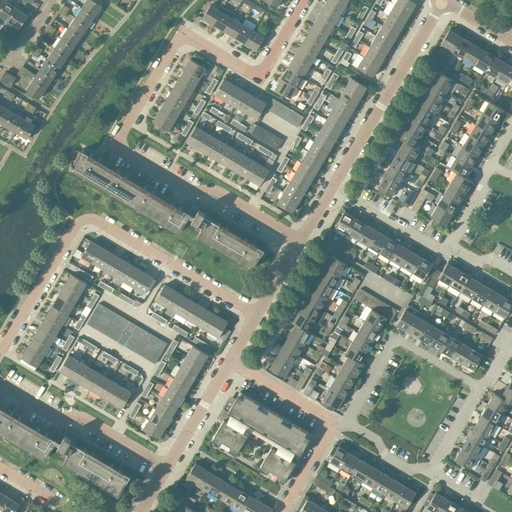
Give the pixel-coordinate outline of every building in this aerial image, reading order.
[(86,0),(82,7),(94,16),(102,5),(93,0),(86,0)] [(327,0),(324,5),(340,14),(346,4),(339,0),(327,0)] [(396,0),(394,4),(410,13),(416,3),(411,0),(396,0)] [(0,11),(0,15),(8,21),(17,8),(7,1),(0,11)] [(252,7),(261,12),(263,9),(254,3),(252,7)] [(388,15),(404,24),(410,13),(394,4),(388,15)] [(202,18),(213,24),(221,11),(210,5),(202,18)] [(318,15),(334,25),(340,14),(324,5),(318,15)] [(75,17),(88,26),(94,16),(82,7),(75,17)] [(8,21),(19,28),(28,15),(17,8),(8,21)] [(213,24),(224,31),(232,17),(221,11),(213,24)] [(265,15),(274,20),(276,16),(267,11),(265,15)] [(312,26),(327,35),(334,25),(318,15),(312,26)] [(382,25),(397,34),(404,24),(388,15),(382,25)] [(68,27),(81,36),(88,26),(75,17),(68,27)] [(224,31),(234,37),(242,24),(232,17),(224,31)] [(234,37),(245,43),(253,30),(242,24),(234,37)] [(376,35),(391,45),(397,34),(382,25),(376,35)] [(306,36),(321,45),(327,35),(312,26),(306,36)] [(61,38),(74,46),(81,36),(68,27),(61,38)] [(440,44),(452,51),(460,36),(449,29),(440,44)] [(245,43),(256,50),(264,36),(253,30),(245,43)] [(369,46),(385,55),(391,45),(376,35),(369,46)] [(300,47),(315,56),(321,45),(306,36),(300,47)] [(452,51),(463,57),(471,42),(460,36),(452,51)] [(54,48),(67,57),(74,46),(61,38),(54,48)] [(463,57),(474,64),(482,49),(471,42),(463,57)] [(363,56),(379,65),(385,55),(369,46),(363,56)] [(293,57),(309,66),(315,56),(300,47),(293,57)] [(47,58),(60,67),(67,57),(54,48),(47,58)] [(474,64),(485,70),(493,55),(482,49),(474,64)] [(343,58),(347,61),(351,54),(347,51),(343,58)] [(427,59),(441,68),(444,63),(430,54),(427,59)] [(485,70),(496,77),(504,62),(493,55),(485,70)] [(357,67),(372,76),(379,65),(363,56),(357,67)] [(287,67),(303,77),(309,66),(293,57),(287,67)] [(40,69),(53,77),(60,67),(47,58),(40,69)] [(184,69),(199,78),(206,68),(190,58),(184,69)] [(496,77),(507,83),(511,74),(511,66),(504,62),(496,77)] [(441,68),(447,72),(450,66),(444,63),(441,68)] [(281,78),(297,87),(303,77),(287,67),(281,78)] [(33,79),(46,87),(53,77),(40,69),(33,79)] [(177,80),(193,89),(199,78),(184,69),(177,80)] [(0,79),(11,85),(16,77),(5,71),(0,79)] [(438,71),(432,82),(447,91),(453,80),(438,71)] [(458,78),(463,81),(466,76),(461,73),(458,78)] [(463,81),(469,85),(472,79),(466,76),(463,81)] [(344,88),(360,97),(366,86),(351,77),(344,88)] [(214,94),(225,100),(234,85),(223,78),(214,94)] [(275,88),(290,98),(297,87),(281,78),(275,88)] [(26,89),(39,98),(46,87),(33,79),(26,89)] [(171,90),(187,99),(193,89),(177,80),(171,90)] [(425,93),(440,102),(447,91),(432,82),(425,93)] [(225,100),(235,106),(245,91),(234,85),(225,100)] [(461,92),(466,95),(469,89),(464,86),(461,92)] [(480,91),(485,94),(488,89),(483,86),(480,91)] [(338,98),(354,108),(360,97),(344,88),(338,98)] [(485,94),(491,98),(494,92),(488,89),(485,94)] [(165,100),(181,110),(187,99),(171,90),(165,100)] [(235,106),(246,112),(255,97),(245,91),(235,106)] [(418,104),(434,113),(440,102),(425,93),(418,104)] [(246,112),(256,119),(266,103),(255,97),(246,112)] [(466,103),(471,106),(475,100),(470,97),(466,103)] [(266,108),(271,111),(278,101),(272,98),(266,108)] [(332,109),(348,118),(354,108),(338,98),(332,109)] [(502,104),(507,107),(510,102),(505,99),(502,104)] [(159,111),(174,120),(181,110),(165,100),(159,111)] [(271,111),(277,114),(283,104),(278,101),(271,111)] [(482,112),(497,121),(504,110),(489,101),(482,112)] [(451,109),(456,112),(460,106),(454,103),(451,109)] [(463,109),(468,112),(471,106),(466,103),(463,109)] [(277,114),(282,117),(288,107),(283,104),(277,114)] [(412,115),(427,124),(434,113),(418,104),(412,115)] [(0,110),(0,122),(5,126),(13,112),(2,106),(0,110)] [(282,117),(287,121),(293,110),(288,107),(282,117)] [(326,119),(342,128),(348,118),(332,109),(326,119)] [(448,114),(453,118),(456,112),(451,109),(448,114)] [(287,121),(292,124),(298,113),(293,110),(287,121)] [(153,121),(168,131),(174,120),(159,111),(153,121)] [(5,126),(16,132),(24,119),(13,112),(5,126)] [(201,115),(209,120),(211,116),(204,112),(201,115)] [(476,123),(490,132),(497,121),(482,112),(476,123)] [(292,124),(297,127),(303,116),(298,113),(292,124)] [(405,126),(420,135),(427,124),(412,115),(405,126)] [(16,132),(27,138),(35,125),(24,119),(16,132)] [(320,130),(335,139),(342,128),(326,119),(320,130)] [(453,125),(458,128),(462,122),(456,119),(453,125)] [(469,134),(484,143),(490,132),(476,123),(469,134)] [(251,135),(256,138),(262,127),(257,124),(251,135)] [(438,131),(443,134),(447,128),(441,125),(438,131)] [(450,131),(455,134),(458,128),(453,125),(450,131)] [(186,141),(197,148),(206,132),(195,126),(186,141)] [(399,138),(404,141),(414,146),(420,135),(405,126),(399,138)] [(256,138),(261,141),(267,130),(262,127),(256,138)] [(261,141),(266,144),(272,134),(267,130),(261,141)] [(314,140),(329,149),(335,139),(320,130),(314,140)] [(434,137),(440,140),(443,134),(438,131),(434,137)] [(197,148),(207,154),(216,138),(206,132),(197,148)] [(266,144),(271,147),(277,137),(272,134),(266,144)] [(463,145),(478,154),(484,143),(469,134),(463,145)] [(293,142),(297,144),(301,138),(297,135),(293,142)] [(271,147),(277,150),(283,140),(277,137),(271,147)] [(207,154),(218,160),(227,144),(216,138),(207,154)] [(307,150),(323,160),(329,149),(314,140),(307,150)] [(398,152),(412,160),(419,149),(414,146),(404,141),(398,152)] [(440,147),(445,150),(449,144),(443,141),(440,147)] [(289,149),(293,151),(297,144),(293,142),(289,149)] [(218,160),(228,166),(237,151),(227,144),(218,160)] [(456,156),(471,165),(478,154),(463,145),(456,156)] [(425,153),(430,156),(434,150),(428,147),(425,153)] [(437,153),(442,156),(445,150),(440,147),(437,153)] [(70,168),(178,232),(186,219),(190,212),(82,148),(80,151),(74,149),(71,160),(74,161),(73,163),(71,163),(70,165),(71,166),(70,168)] [(301,161),(317,170),(323,160),(307,150),(301,161)] [(228,166),(238,172),(248,157),(237,151),(228,166)] [(391,163),(406,171),(412,160),(398,152),(391,163)] [(428,162),(433,165),(436,159),(431,156),(428,162)] [(449,168),(456,172),(457,172),(464,176),(465,176),(471,165),(456,156),(449,168)] [(238,172),(249,179),(258,163),(248,157),(238,172)] [(295,171),(311,181),(317,170),(301,161),(295,171)] [(249,179),(259,185),(269,169),(258,163),(249,179)] [(384,174),(399,182),(406,171),(391,163),(384,174)] [(433,173),(438,176),(442,170),(436,167),(433,173)] [(289,182),(305,191),(311,181),(295,171),(289,182)] [(450,183),(465,191),(472,180),(465,176),(464,176),(457,172),(456,172),(450,183)] [(418,178),(423,182),(426,176),(421,173),(418,178)] [(430,178),(435,181),(438,176),(433,173),(430,178)] [(391,197),(393,194),(399,182),(384,174),(378,185),(380,186),(378,190),(391,197)] [(414,184),(420,187),(423,182),(418,178),(414,184)] [(283,192),(298,201),(305,191),(289,182),(283,192)] [(443,194),(458,202),(465,191),(450,183),(443,194)] [(403,204),(408,207),(417,193),(411,189),(403,204)] [(420,195),(425,198),(429,192),(423,189),(420,195)] [(276,203),(292,212),(298,201),(283,192),(276,203)] [(437,205),(452,213),(458,202),(443,194),(437,205)] [(411,209),(416,212),(425,198),(420,195),(411,209)] [(201,227),(202,228),(209,216),(210,217),(211,216),(207,214),(210,210),(201,205),(202,204),(201,204),(200,206),(195,203),(196,202),(195,202),(190,211),(190,212),(189,215),(186,219),(196,224),(195,225),(200,228),(201,227)] [(430,216),(445,225),(452,213),(437,205),(430,216)] [(346,233),(355,218),(356,216),(353,214),(352,216),(344,211),(335,226),(346,233)] [(197,236),(252,269),(255,263),(263,248),(210,217),(209,216),(202,228),(197,236)] [(346,233),(357,239),(366,224),(355,218),(346,233)] [(357,239),(368,246),(377,231),(366,224),(357,239)] [(368,246),(379,252),(388,237),(377,231),(368,246)] [(321,241),(336,250),(339,245),(325,236),(321,241)] [(390,259),(399,244),(401,242),(396,239),(395,241),(388,237),(379,252),(390,259)] [(81,256),(92,262),(101,247),(90,241),(81,256)] [(390,259),(401,265),(410,250),(399,244),(390,259)] [(92,262),(102,269),(111,253),(101,247),(92,262)] [(341,253),(347,256),(350,251),(344,247),(341,253)] [(401,265),(412,272),(421,257),(410,250),(401,265)] [(347,256),(352,259),(356,254),(350,251),(347,256)] [(102,269),(113,275),(122,259),(111,253),(102,269)] [(325,267),(340,276),(347,264),(332,255),(325,267)] [(422,281),(428,284),(436,269),(431,266),(432,264),(421,257),(412,272),(423,279),(422,281)] [(113,275),(123,281),(132,265),(122,259),(113,275)] [(363,266),(369,269),(372,264),(366,261),(363,266)] [(438,278),(449,284),(458,269),(447,263),(442,272),(436,269),(428,284),(433,287),(438,278)] [(369,269),(375,273),(378,267),(372,264),(369,269)] [(123,281),(134,287),(143,271),(132,265),(123,281)] [(319,278),(333,287),(340,276),(325,267),(319,278)] [(449,284),(460,291),(469,276),(458,269),(449,284)] [(134,287),(144,293),(153,278),(143,271),(134,287)] [(65,284),(80,293),(86,283),(71,273),(65,284)] [(385,279),(391,282),(394,277),(388,274),(385,279)] [(460,291),(471,297),(480,282),(469,276),(460,291)] [(355,277),(352,283),(357,286),(360,280),(355,277)] [(391,282),(397,286),(400,281),(394,277),(391,282)] [(312,289),(327,297),(333,287),(319,278),(312,289)] [(471,297),(482,304),(491,289),(480,282),(471,297)] [(348,288),(354,291),(357,286),(352,283),(348,288)] [(58,295),(74,304),(80,293),(65,284),(58,295)] [(155,300),(166,306),(175,290),(164,284),(155,300)] [(354,298),(360,302),(366,291),(360,288),(354,298)] [(305,300),(320,308),(327,297),(312,289),(305,300)] [(482,304),(493,310),(502,296),(491,289),(482,304)] [(166,306),(176,312),(185,297),(175,290),(166,306)] [(360,302),(365,305),(371,294),(366,291),(360,302)] [(365,305),(370,308),(376,298),(371,294),(365,305)] [(493,310),(505,317),(511,304),(511,301),(506,298),(506,296),(503,294),(502,296),(493,310)] [(52,305),(68,314),(74,304),(58,295),(52,305)] [(417,300),(423,304),(426,299),(420,295),(417,300)] [(439,302),(445,305),(448,300),(442,296),(439,302)] [(176,312),(187,318),(196,303),(185,297),(176,312)] [(370,308),(371,308),(375,311),(381,301),(376,298),(370,308)] [(339,305),(344,308),(347,302),(342,299),(339,305)] [(423,304),(429,307),(432,302),(426,299),(423,304)] [(299,311),(314,319),(320,308),(305,300),(299,311)] [(381,301),(375,311),(381,314),(387,304),(381,301)] [(93,313),(98,316),(104,306),(99,303),(93,313)] [(187,318),(197,324),(206,309),(196,303),(187,318)] [(381,314),(386,317),(392,307),(387,304),(381,314)] [(407,331),(416,316),(419,311),(407,304),(405,309),(396,324),(407,331)] [(46,315),(62,325),(68,314),(52,305),(46,315)] [(335,310),(340,313),(344,308),(339,305),(335,310)] [(98,316),(104,319),(110,309),(104,306),(98,316)] [(455,311),(461,315),(464,309),(459,306),(455,311)] [(386,317),(391,320),(397,310),(392,307),(386,317)] [(364,320),(379,329),(386,317),(381,314),(375,311),(371,308),(364,320)] [(439,313),(445,317),(448,312),(442,308),(439,313)] [(104,319),(109,322),(115,312),(110,309),(104,319)] [(197,324),(208,331),(217,315),(206,309),(197,324)] [(461,315),(467,318),(470,313),(464,309),(461,315)] [(292,322),(296,324),(307,330),(314,319),(299,311),(292,322)] [(109,322),(114,326),(120,315),(115,312),(109,322)] [(445,317),(451,320),(454,315),(448,312),(445,317)] [(87,323),(92,327),(98,316),(93,313),(87,323)] [(40,326),(55,335),(62,325),(46,315),(40,326)] [(114,326),(119,329),(125,318),(120,315),(114,326)] [(208,331),(218,337),(227,321),(217,315),(208,331)] [(341,321),(346,324),(350,318),(344,315),(341,321)] [(92,327),(97,330),(104,319),(98,316),(92,327)] [(418,337),(427,322),(416,316),(407,331),(418,337)] [(119,329),(124,332),(130,321),(125,318),(119,329)] [(97,330),(103,333),(109,322),(104,319),(97,330)] [(477,324),(483,328),(486,323),(481,319),(477,324)] [(358,331),(373,340),(379,329),(364,320),(358,331)] [(124,332),(129,335),(136,324),(130,321),(124,332)] [(326,327),(331,330),(334,324),(329,321),(326,327)] [(338,326),(343,329),(346,324),(341,321),(338,326)] [(461,326),(467,330),(470,325),(464,321),(461,326)] [(103,333),(108,336),(114,326),(109,322),(103,333)] [(429,344),(438,329),(427,322),(418,337),(429,344)] [(483,328),(494,334),(498,329),(486,323),(483,328)] [(129,335),(135,338),(141,327),(136,324),(129,335)] [(289,335),(304,343),(311,332),(307,330),(296,324),(289,335)] [(467,330),(473,333),(476,328),(470,325),(467,330)] [(34,336),(49,345),(55,335),(40,326),(34,336)] [(108,336),(113,339),(119,329),(114,326),(108,336)] [(135,338),(140,341),(146,331),(141,327),(135,338)] [(322,332),(327,335),(331,330),(326,327),(322,332)] [(113,339),(118,342),(124,332),(119,329),(113,339)] [(440,350),(449,335),(438,329),(429,344),(440,350)] [(140,341),(145,344),(151,334),(146,331),(140,341)] [(351,342),(366,351),(373,340),(358,331),(351,342)] [(478,336),(489,343),(492,338),(481,331),(478,336)] [(118,342),(123,345),(129,335),(124,332),(118,342)] [(145,344),(150,347),(156,337),(151,334),(145,344)] [(123,345),(129,348),(135,338),(129,335),(123,345)] [(283,346),(297,354),(304,343),(289,335),(283,346)] [(451,357),(460,342),(449,335),(440,350),(451,357)] [(28,347),(43,356),(49,345),(34,336),(28,347)] [(150,347),(155,350),(162,340),(156,337),(150,347)] [(331,337),(328,342),(333,346),(336,340),(331,337)] [(129,348),(134,351),(140,341),(135,338),(129,348)] [(155,350),(161,353),(167,343),(162,340),(155,350)] [(134,351),(139,354),(145,344),(140,341),(134,351)] [(328,342),(324,348),(330,351),(333,346),(328,342)] [(345,353),(348,355),(360,362),(360,361),(366,351),(351,342),(345,353)] [(462,363),(471,348),(460,342),(451,357),(462,363)] [(139,354),(144,357),(150,347),(145,344),(139,354)] [(186,356),(202,365),(208,354),(192,345),(186,356)] [(316,351),(321,354),(324,348),(319,345),(316,351)] [(276,357),(291,365),(297,354),(283,346),(276,357)] [(21,357),(37,366),(43,356),(28,347),(21,357)] [(144,357),(149,360),(155,350),(150,347),(144,357)] [(467,366),(474,370),(482,355),(471,348),(462,363),(460,365),(466,369),(467,366)] [(149,360),(155,364),(161,353),(155,350),(149,360)] [(312,357),(318,360),(321,354),(316,351),(312,357)] [(59,370),(70,376),(79,361),(68,355),(59,370)] [(342,366),(357,375),(363,363),(360,361),(360,362),(348,355),(342,366)] [(180,366),(196,375),(202,365),(186,356),(180,366)] [(269,368),(284,377),(291,365),(276,357),(269,368)] [(70,376),(80,383),(89,367),(79,361),(70,376)] [(318,367),(323,370),(327,364),(321,361),(318,367)] [(174,377),(189,386),(196,375),(180,366),(174,377)] [(335,377),(350,386),(357,375),(342,366),(335,377)] [(80,383),(90,389),(100,373),(89,367),(80,383)] [(303,373),(308,376),(312,370),(306,367),(303,373)] [(315,373),(320,376),(323,370),(318,367),(315,373)] [(90,389),(101,395),(110,379),(100,373),(90,389)] [(294,387),(299,390),(308,376),(303,373),(294,387)] [(168,387),(183,396),(189,386),(174,377),(168,387)] [(329,388),(343,397),(350,386),(335,377),(329,388)] [(303,392),(308,396),(317,381),(312,378),(303,392)] [(101,395),(111,401),(120,385),(110,379),(101,395)] [(111,401),(122,407),(131,392),(120,385),(111,401)] [(509,401),(508,402),(511,403),(511,388),(507,386),(501,396),(500,397),(509,401)] [(161,397),(177,407),(183,396),(168,387),(161,397)] [(322,399),(337,408),(343,397),(329,388),(322,399)] [(259,468),(283,482),(296,462),(293,460),(297,453),(300,455),(312,434),(240,391),(233,403),(228,400),(228,399),(222,409),(223,409),(228,411),(228,412),(229,412),(228,414),(227,414),(228,415),(225,420),(224,419),(220,425),(211,439),(236,454),(254,424),(277,437),(259,468)] [(502,412),(508,402),(509,401),(500,397),(501,396),(494,392),(487,404),(502,412)] [(155,408),(171,417),(177,407),(161,397),(155,408)] [(481,415),(496,423),(502,412),(487,404),(481,415)] [(0,432),(44,458),(53,444),(55,441),(56,438),(0,405),(0,432)] [(149,418),(165,427),(171,417),(155,408),(149,418)] [(474,426),(489,435),(496,423),(481,415),(474,426)] [(143,429),(158,438),(165,427),(149,418),(143,429)] [(468,437),(482,445),(489,435),(474,426),(468,437)] [(67,453),(68,454),(75,442),(76,443),(76,442),(73,440),(76,436),(67,431),(68,430),(67,430),(66,432),(62,429),(62,428),(56,437),(57,437),(56,438),(55,441),(53,444),(62,450),(61,451),(66,454),(67,453)] [(501,442),(506,445),(510,439),(504,436),(501,442)] [(461,448),(476,457),(482,445),(468,437),(461,448)] [(63,462),(118,495),(130,474),(76,443),(75,442),(68,454),(63,462)] [(498,447),(503,451),(506,445),(501,442),(498,447)] [(329,461),(340,467),(349,453),(338,446),(329,461)] [(454,459),(469,468),(476,457),(461,448),(454,459)] [(503,458),(508,461),(511,455),(506,452),(503,458)] [(340,467),(351,474),(360,459),(349,453),(340,467)] [(488,464),(493,467),(497,461),(491,458),(488,464)] [(500,464),(505,467),(508,461),(503,458),(500,464)] [(351,474),(362,481),(371,466),(360,459),(351,474)] [(186,478),(197,484),(206,469),(195,463),(186,478)] [(479,478),(484,481),(493,467),(488,464),(479,478)] [(362,481),(373,487),(382,472),(371,466),(362,481)] [(197,484),(208,491),(217,476),(206,469),(197,484)] [(488,484),(493,487),(502,472),(497,469),(488,484)] [(373,487),(384,494),(393,479),(382,472),(373,487)] [(315,478),(329,486),(332,481),(317,473),(315,478)] [(208,491),(219,497),(228,482),(217,476),(208,491)] [(312,483),(326,491),(329,486),(315,478),(312,483)] [(384,494),(395,500),(404,485),(393,479),(384,494)] [(219,497),(230,504),(239,489),(228,482),(219,497)] [(336,488),(341,491),(344,486),(339,482),(336,488)] [(395,500),(407,507),(416,492),(417,489),(412,486),(411,489),(404,485),(395,500)] [(326,491),(332,495),(335,490),(329,486),(326,491)] [(341,491),(347,494),(350,489),(344,486),(341,491)] [(172,493),(187,501),(190,496),(175,488),(172,493)] [(230,504),(241,510),(250,496),(239,489),(230,504)] [(0,508),(2,509),(9,497),(0,491),(0,508)] [(426,507),(435,511),(438,511),(446,499),(435,492),(426,507)] [(299,511),(314,511),(318,505),(307,499),(309,497),(305,494),(296,510),(299,511)] [(187,501),(193,505),(196,500),(190,496),(187,501)] [(241,510),(243,511),(255,511),(261,502),(250,496),(241,510)] [(358,501),(363,504),(366,499),(361,496),(358,501)] [(18,511),(20,510),(17,508),(20,504),(9,497),(2,509),(0,511),(18,511)] [(342,503),(347,506),(350,501),(345,498),(342,503)] [(363,504),(369,507),(372,502),(366,499),(363,504)] [(438,511),(453,511),(457,505),(446,499),(438,511)] [(347,506),(353,510),(356,504),(350,501),(347,506)] [(255,511),(270,511),(272,509),(261,502),(255,511)]
